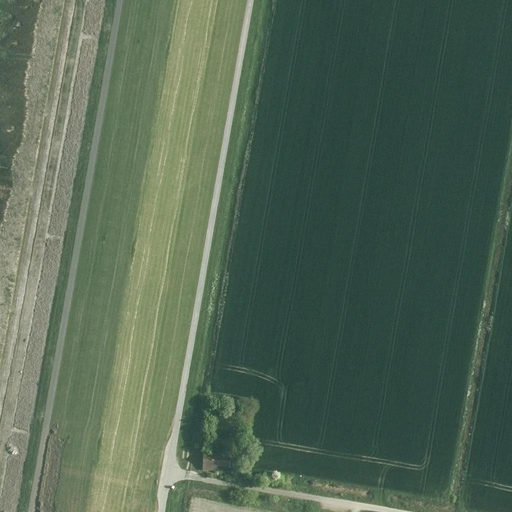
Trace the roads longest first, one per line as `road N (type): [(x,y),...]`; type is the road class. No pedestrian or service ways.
road 1 (track): [(111,0),(32,511)]
road 2 (track): [(169,472),(251,0)]
road 3 (unclassified): [(399,511),(232,483)]
